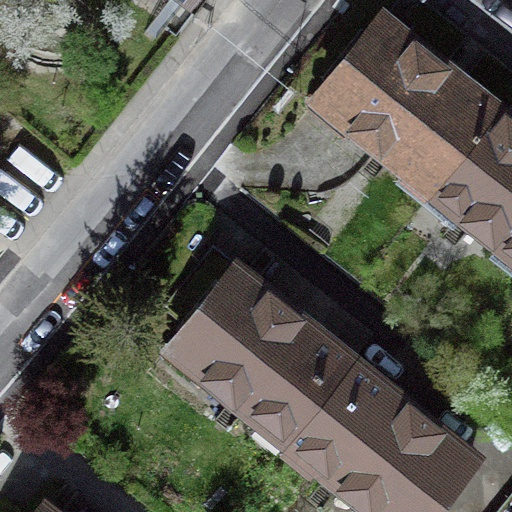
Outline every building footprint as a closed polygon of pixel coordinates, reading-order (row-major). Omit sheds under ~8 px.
[(439,59),(383,13),(317,96),(434,190),(500,108),(439,59)] [(511,116),(500,108),(434,190),(511,252),(511,116)] [(187,325),(170,346),(288,440),(355,357),(292,306),(238,263),(231,271),(207,252),(163,306),(187,325)] [(413,404),(355,357),(288,440),(378,511),(422,511),(472,450),(413,404)] [(58,511),(45,502),(36,511),(58,511)]
